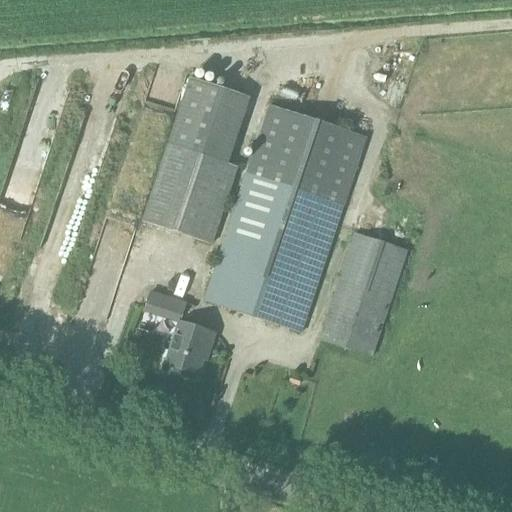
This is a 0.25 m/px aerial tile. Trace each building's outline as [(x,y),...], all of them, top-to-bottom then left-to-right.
[(212,246),(238,168),(228,165),(250,100),(189,79),(141,222),(212,246)] [(35,123),(41,107),(30,103),(24,119),(35,123)] [(302,334),(366,137),(272,107),(205,302),(302,334)] [(343,234),(315,344),(366,357),(394,247),(343,234)] [(210,351),(215,335),(179,323),(164,366),(197,377),(206,349),(210,351)]
